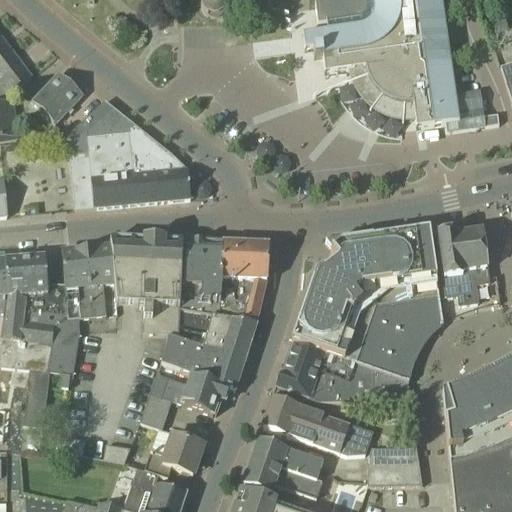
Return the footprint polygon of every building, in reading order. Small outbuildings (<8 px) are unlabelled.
[(401,123),(414,122),(416,132),(442,128),(441,123),(456,121),(456,122),(458,122),(440,0),(314,0),(315,1),(315,9),(317,28),(326,26),(327,33),(318,35),(320,51),(312,53),(313,62),(322,61),(324,78),(350,74),(352,85),(360,99),(371,111),(385,119),(401,123)] [(0,41),(0,89),(7,99),(31,81),(1,41),(0,41)] [(511,109),(511,67),(500,71),(511,109)] [(31,106),(55,128),(82,99),(58,77),(31,106)] [(0,142),(15,140),(10,105),(0,106),(0,142)] [(171,159),(162,153),(133,129),(104,105),(67,141),(74,215),(93,213),(93,214),(95,213),(189,204),(187,174),(171,159)] [(484,131),(498,129),(497,119),(483,121),(484,131)] [(442,330),(429,240),(428,235),(426,235),(426,238),(400,241),(400,239),(397,239),(398,242),(372,246),(372,243),(340,247),(340,248),(329,257),(337,266),(323,277),(322,276),(321,277),(322,278),(312,285),(309,293),(312,293),(303,318),(301,317),(300,320),(302,321),(294,345),(291,344),(290,347),(293,348),(340,364),(401,355),(405,386),(408,387),(408,385),(405,384),(410,368),(417,353),(427,339),(439,328),(440,330),(442,330)] [(488,288),(481,235),(456,239),(455,236),(437,238),(446,302),(457,301),(458,310),(477,308),(474,290),(488,288)] [(179,333),(179,316),(180,247),(164,246),(164,244),(143,243),(142,245),(109,244),(110,252),(112,289),(116,311),(143,312),(142,339),(168,340),(168,342),(178,345),(179,333)] [(255,328),(257,323),(228,318),(228,316),(219,315),(222,247),(182,245),(181,247),(180,247),(179,316),(255,328)] [(257,323),(265,286),(267,249),(222,247),(219,315),(228,316),(228,318),(257,323)] [(108,252),(107,250),(95,251),(96,253),(85,254),(90,323),(103,322),(101,290),(112,289),(110,252),(108,252)] [(52,330),(46,377),(62,378),(60,392),(68,393),(69,379),(72,379),(78,337),(78,324),(90,323),(85,254),(60,257),(62,290),(54,290),(52,330)] [(14,262),(8,264),(3,265),(7,300),(0,359),(0,371),(29,375),(22,431),(38,433),(39,429),(41,415),(46,377),(52,330),(54,290),(46,291),(44,262),(40,262),(33,260),(26,259),(21,260),(14,262)] [(191,380),(228,393),(244,346),(248,348),(249,348),(255,328),(179,316),(179,333),(207,338),(202,354),(178,345),(168,342),(160,369),(191,380)] [(319,407),(373,406),(373,375),(340,364),(293,348),(283,378),(280,377),(275,392),(319,407)] [(405,386),(401,355),(340,364),(373,375),(405,386)] [(453,511),(511,511),(511,370),(498,378),(497,375),(496,376),(498,379),(473,390),(472,387),(471,387),(473,391),(447,399),(446,396),(441,396),(453,511)] [(373,406),(409,405),(408,387),(405,386),(373,375),(373,406)] [(228,393),(191,380),(187,391),(155,380),(138,428),(157,435),(161,436),(161,435),(171,406),(181,410),(180,410),(212,420),(213,419),(215,420),(220,405),(224,406),(228,393)] [(319,407),(275,392),(261,433),(290,443),(290,442),(338,459),(346,461),(364,460),(372,438),(315,418),(319,407)] [(41,415),(39,429),(52,431),(54,416),(41,415)] [(161,436),(157,435),(145,470),(127,463),(124,470),(136,474),(137,474),(151,478),(166,484),(170,472),(192,479),(202,449),(172,439),(161,435),(161,436)] [(60,458),(82,461),(85,446),(63,442),(60,458)] [(315,505),(321,487),(316,485),(322,467),(257,444),(241,490),(271,500),(274,490),(315,505)] [(105,449),(102,465),(124,468),(129,454),(105,449)] [(369,463),(368,469),(417,464),(415,452),(396,455),(370,457),(369,463)] [(366,471),(367,491),(421,491),(417,464),(368,469),(367,469),(366,471)] [(180,511),(185,499),(149,486),(151,478),(137,474),(136,474),(122,511),(180,511)] [(291,511),(239,494),(233,511),(291,511)]
